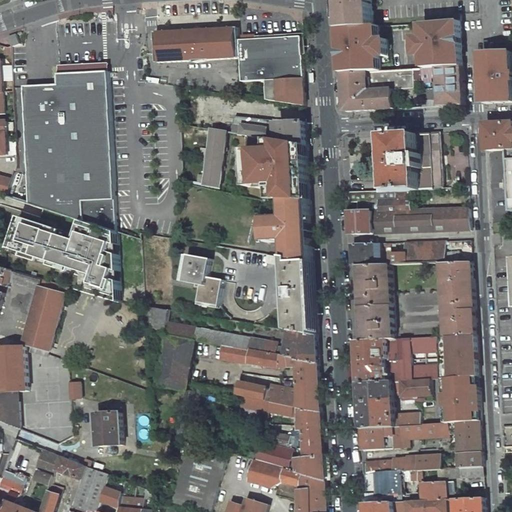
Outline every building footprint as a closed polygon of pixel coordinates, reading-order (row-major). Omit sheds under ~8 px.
[(375,27),(373,0),(341,0),(343,29),(375,27)] [(238,28),(156,34),(157,65),(193,62),(195,64),(210,61),(240,59),(239,41),(238,28)] [(17,36),(9,39),(12,48),(20,45),(17,36)] [(303,37),(239,41),(240,59),(241,64),(242,82),(267,80),(305,78),(303,37)] [(511,51),(484,54),(486,104),(511,102),(511,51)] [(59,75),(110,72),(109,64),(59,67),(59,75)] [(464,67),(368,73),(369,92),(394,90),(394,93),(416,92),(416,83),(432,83),(432,78),(441,77),(442,99),(442,106),(467,104),(464,67)] [(59,85),(26,87),(32,205),(119,233),(113,135),(110,72),(59,75),(59,85)] [(370,111),(369,92),(368,73),(346,74),(348,112),(370,111)] [(305,78),(267,80),(269,101),(307,107),(305,78)] [(370,111),(395,109),(394,93),(394,90),(369,92),(370,111)] [(511,122),(487,124),(489,152),(508,151),(511,150),(511,122)] [(0,123),(0,156),(10,156),(7,123),(0,123)] [(246,137),(309,146),(308,123),(280,125),(275,125),(275,130),(234,125),(233,135),(246,137)] [(220,189),(227,132),(213,130),(207,175),(204,174),(204,180),(206,180),(205,186),(220,189)] [(412,191),(445,190),(441,134),(388,137),(390,164),(391,191),(412,191)] [(312,201),(309,146),(246,137),(248,188),(265,187),(266,190),(275,190),(276,201),(286,201),(312,201)] [(0,194),(9,197),(14,183),(0,178),(0,194)] [(391,191),(351,193),(352,203),(359,203),(359,213),(352,213),(353,236),(473,232),(471,209),(413,211),(412,191),(391,191)] [(307,248),(305,216),(313,216),(312,201),(286,201),(287,220),(280,220),(280,217),(267,218),(269,243),(288,242),(289,258),(296,259),(296,264),(316,262),(315,247),(307,248)] [(28,216),(16,252),(34,258),(44,258),(75,268),(84,268),(86,268),(86,291),(116,301),(125,301),(125,279),(119,277),(124,263),(123,252),(116,250),(122,234),(103,228),(85,222),(81,236),(59,229),(59,224),(58,224),(32,216),(28,216)] [(408,244),(409,254),(393,255),(394,266),(436,264),(435,243),(408,244)] [(445,263),(450,263),(449,243),(435,243),(436,264),(445,263)] [(378,266),(377,249),(392,248),(392,244),(354,246),(355,267),(362,267),(378,266)] [(320,336),(316,262),(296,264),(296,259),(289,258),(271,255),(270,264),(287,266),(291,265),(295,332),(320,336)] [(211,278),(214,260),(190,256),(186,283),(204,286),(201,303),(222,306),(226,281),(211,278)] [(450,263),(445,263),(446,292),(448,339),(479,337),(475,262),(450,263)] [(0,285),(10,288),(12,281),(15,271),(0,266),(0,285)] [(398,342),(395,294),(394,266),(378,266),(362,267),(363,283),(366,342),(373,342),(373,343),(398,342)] [(44,279),(15,271),(12,281),(41,289),(41,288),(44,279)] [(41,288),(68,295),(70,287),(44,279),(41,288)] [(52,352),(68,295),(41,288),(41,289),(25,345),(33,347),(51,352),(52,352)] [(446,292),(395,294),(398,342),(448,339),(446,292)] [(148,332),(199,341),(227,346),(253,350),(300,359),(300,360),(321,364),(320,336),(295,332),(293,331),(290,351),(279,349),(280,343),(170,324),(172,312),(146,307),(148,332)] [(148,332),(151,386),(189,393),(189,392),(199,341),(148,332)] [(448,339),(398,342),(373,343),(373,342),(366,342),(360,343),(362,385),(389,384),(388,360),(398,360),(398,363),(401,363),(401,375),(402,382),(433,380),(437,380),(437,381),(445,381),(481,378),(479,337),(448,339)] [(253,350),(227,346),(225,360),(251,364),(253,350)] [(31,391),(27,347),(0,349),(3,393),(21,392),(31,391)] [(51,352),(33,347),(31,353),(50,358),(51,352)] [(324,413),(321,364),(300,360),(300,359),(253,350),(251,364),(283,370),(300,368),(301,395),(298,395),(298,396),(270,391),(271,388),(241,383),(238,395),(324,413)] [(445,381),(448,425),(451,425),(460,424),(483,423),(481,378),(445,381)] [(389,384),(362,385),(365,431),(423,427),(423,416),(398,417),(396,397),(403,396),(403,398),(405,398),(435,396),(433,380),(402,382),(402,383),(397,383),(389,384)] [(83,398),(83,383),(71,384),(71,399),(83,398)] [(23,430),(21,392),(3,393),(5,423),(23,430)] [(189,393),(180,440),(188,442),(191,426),(194,411),(195,402),(196,397),(197,394),(194,393),(189,392),(189,393)] [(302,418),(302,448),(299,449),(300,464),(296,463),(296,452),(263,445),(261,457),(253,455),(251,460),(258,462),(327,481),(324,413),(238,395),(225,393),(224,399),(264,408),(262,419),(267,420),(269,412),(293,417),(297,418),(302,418)] [(126,445),(124,413),(98,415),(100,447),(126,445)] [(486,467),(483,423),(460,424),(460,430),(463,469),(486,467)] [(410,448),(410,440),(451,437),(451,431),(451,425),(448,425),(423,427),(365,431),(366,450),(410,448)] [(198,445),(201,428),(191,426),(188,442),(192,443),(198,445)] [(299,437),(276,433),(275,439),(270,438),(269,443),(296,449),(299,437)] [(192,443),(173,503),(203,511),(213,511),(232,454),(198,445),(192,443)] [(41,469),(57,475),(59,470),(63,457),(47,450),(41,469)] [(408,460),(366,463),(367,475),(403,473),(403,472),(419,471),(419,472),(444,470),(443,456),(408,458),(408,460)] [(112,476),(63,457),(59,470),(84,480),(76,506),(90,511),(73,511),(70,511),(69,511),(57,511),(62,496),(52,492),(45,511),(100,511),(105,498),(107,491),(112,476)] [(329,511),(327,481),(258,462),(252,483),(276,489),(281,487),(279,495),(303,502),(303,510),(301,511),(300,511),(268,511),(271,506),(250,499),(247,507),(234,503),(230,511),(329,511)] [(486,467),(463,469),(463,479),(486,478),(486,467)] [(367,475),(368,498),(369,504),(422,502),(422,498),(419,472),(419,471),(403,472),(403,473),(367,475)] [(39,480),(54,486),(56,477),(41,472),(39,480)] [(8,511),(37,511),(32,510),(33,507),(29,506),(28,509),(18,505),(23,495),(24,496),(26,487),(5,479),(0,496),(0,503),(1,504),(1,503),(10,506),(8,511)] [(122,511),(123,509),(125,498),(127,482),(119,479),(117,497),(115,506),(120,507),(118,511),(122,511)] [(449,501),(455,500),(454,483),(425,485),(425,498),(422,498),(422,502),(449,501)] [(148,490),(158,494),(158,486),(150,486),(148,490)] [(458,500),(458,511),(449,511),(449,501),(422,502),(369,504),(369,511),(488,511),(487,499),(458,500)] [(0,506),(0,511),(8,511),(10,506),(1,503),(1,504),(0,506)]
